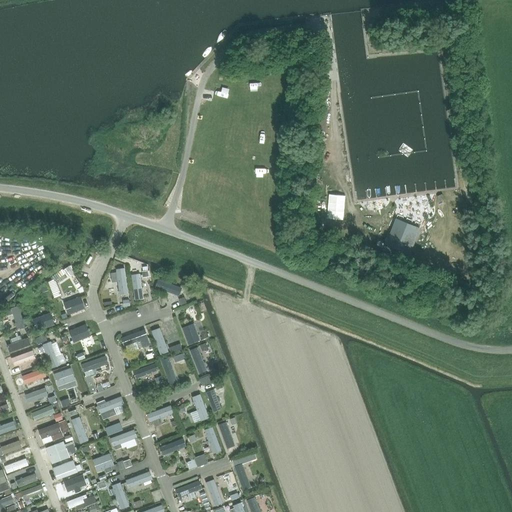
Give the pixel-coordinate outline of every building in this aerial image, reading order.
[(397,219),(387,245),(411,256),(421,228),(397,219)] [(116,268),(119,293),(128,292),(125,267),(116,268)] [(131,274),(134,299),(143,298),(140,273),(131,274)] [(155,286),(179,295),(182,287),(158,278),(155,286)] [(62,303),(68,315),(85,308),(80,295),(62,303)] [(32,319),(37,331),(55,324),(50,311),(32,319)] [(181,327),(188,344),(200,340),(193,322),(181,327)] [(68,331),(74,344),(91,336),(86,324),(68,331)] [(152,330),(160,353),(169,350),(160,327),(152,330)] [(121,337),(124,346),(148,337),(145,329),(121,337)] [(7,344),(10,352),(31,344),(28,337),(7,344)] [(189,349),(198,373),(206,370),(198,346),(189,349)] [(11,357),(14,365),(35,357),(32,350),(11,357)] [(82,364),(85,373),(108,364),(105,356),(82,364)] [(161,359),(170,383),(178,380),(169,356),(161,359)] [(134,371),(137,379),(160,371),(157,362),(134,371)] [(22,376),(25,383),(46,376),(43,368),(22,376)] [(53,374),(59,390),(76,384),(71,368),(53,374)] [(24,396),(28,403),(48,395),(45,387),(24,396)] [(206,391),(213,411),(222,408),(214,388),(206,391)] [(193,396),(201,419),(210,416),(201,392),(193,396)] [(97,405),(101,413),(124,405),(121,396),(97,405)] [(0,405),(0,414),(9,411),(6,404),(0,405)] [(31,413),(34,420),(55,412),(52,404),(31,413)] [(146,413),(149,421),(173,413),(170,404),(146,413)] [(70,418),(79,442),(87,439),(79,415),(70,418)] [(0,424),(0,433),(17,428),(14,420),(0,424)] [(218,424),(227,447),(235,444),(226,421),(218,424)] [(39,430),(43,442),(64,434),(59,422),(39,430)] [(203,429),(211,453),(220,450),(211,426),(203,429)] [(110,438),(113,446),(137,437),(134,429),(110,438)] [(160,447),(163,455),(186,446),(183,438),(160,447)] [(1,446),(3,454),(22,448),(19,440),(1,446)] [(47,447),(53,463),(69,457),(63,441),(47,447)] [(92,459),(97,471),(114,465),(109,453),(92,459)] [(5,466),(8,473),(29,464),(26,458),(5,466)] [(53,467),(58,479),(78,472),(73,459),(53,467)] [(234,466),(243,489),(252,486),(243,463),(234,466)] [(126,479),(129,488),(152,479),(149,471),(126,479)] [(17,480),(19,488),(38,481),(35,474),(17,480)] [(63,481),(67,492),(87,485),(83,474),(63,481)] [(206,481),(214,505),(223,502),(214,478),(206,481)] [(176,489),(179,497),(202,489),(199,480),(176,489)] [(111,485),(120,508),(128,505),(120,482),(111,485)] [(22,491),(25,498),(43,492),(41,484),(22,491)] [(246,499),(251,511),(260,511),(255,496),(246,499)] [(233,505),(235,511),(244,511),(241,502),(233,505)]
